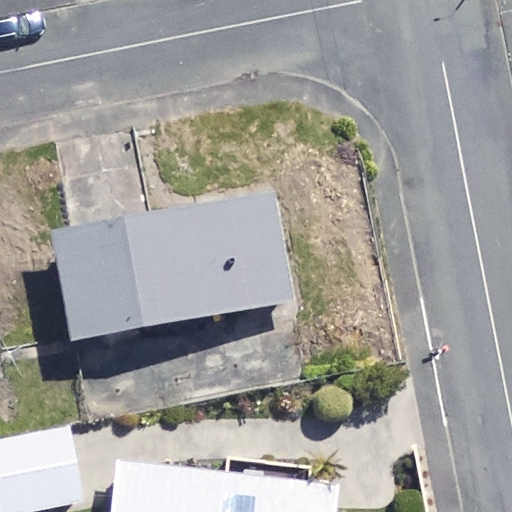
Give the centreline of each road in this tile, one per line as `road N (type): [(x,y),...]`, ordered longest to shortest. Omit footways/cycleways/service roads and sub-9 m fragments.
road 1 (residential): [(429,0),(511,431)]
road 2 (residential): [(0,74),(376,0)]
